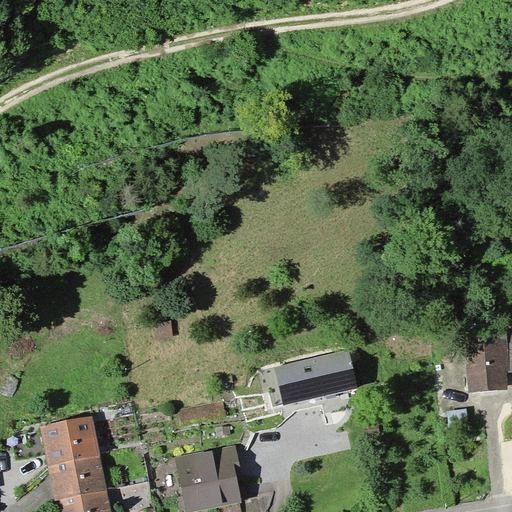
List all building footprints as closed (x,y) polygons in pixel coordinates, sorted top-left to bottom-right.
[(154,325),(157,341),(174,337),(172,322),(154,325)] [(511,384),(507,334),(465,338),(471,397),(511,393),(511,384)] [(347,350),(275,367),(284,404),(356,387),(347,350)] [(223,403),(178,409),(180,425),(226,418),(223,403)] [(112,511),(95,421),(42,431),(57,511),(112,511)] [(237,448),(177,461),(187,511),(209,511),(248,504),(237,448)]
